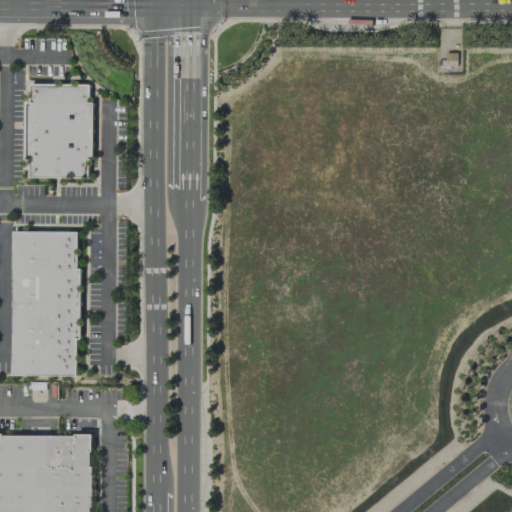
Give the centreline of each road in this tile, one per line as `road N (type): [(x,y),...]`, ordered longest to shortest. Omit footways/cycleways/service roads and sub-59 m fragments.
road 1 (primary): [(156,10),(155,492)]
road 2 (secondary): [(156,10),(511,6)]
road 3 (primary): [(183,511),(187,201)]
road 4 (primary): [(187,190),(189,9)]
